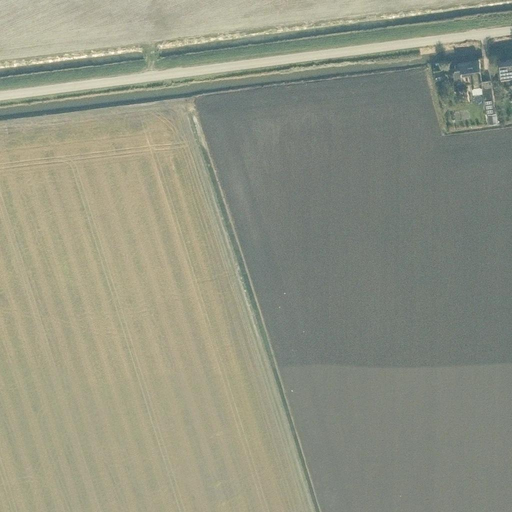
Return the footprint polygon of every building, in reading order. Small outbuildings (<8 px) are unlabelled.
[(511,58),(499,60),(500,72),(501,78),(501,79),(502,78),(503,85),(511,84),(511,58)] [(459,65),(459,70),(454,70),(453,72),(454,79),(456,81),(462,80),(461,76),(470,75),(471,89),(482,87),(481,80),(480,73),(479,63),(459,65)] [(435,72),(436,80),(446,79),(444,70),(435,72)] [(490,79),(481,80),(482,87),(482,92),(484,104),(493,102),(490,79)] [(487,114),(489,124),(497,123),(496,113),(487,114)]
